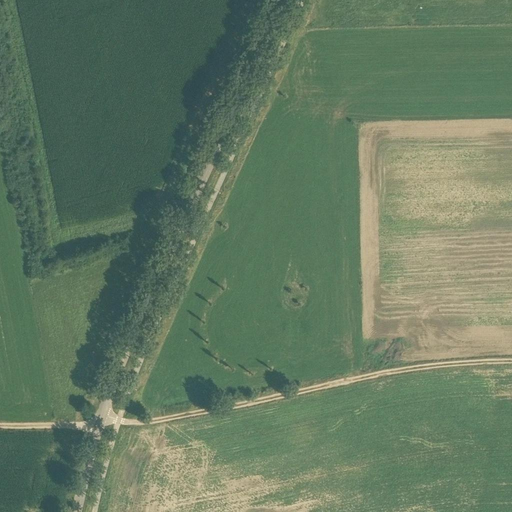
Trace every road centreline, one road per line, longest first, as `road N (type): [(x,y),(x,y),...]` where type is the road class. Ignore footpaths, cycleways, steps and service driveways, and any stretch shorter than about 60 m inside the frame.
road 1 (tertiary): [(76,511),(134,328),(283,0)]
road 2 (track): [(511,362),(400,370),(154,420),(119,420)]
